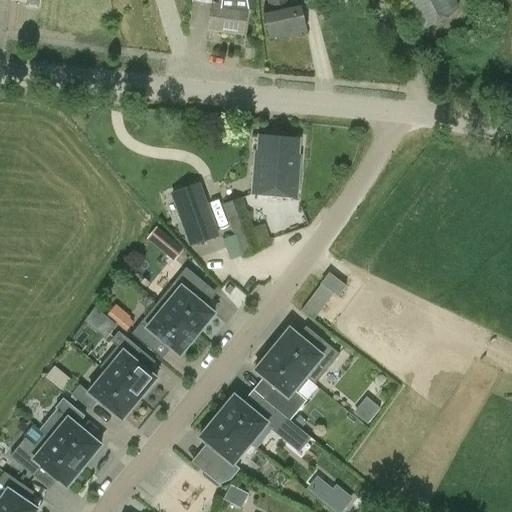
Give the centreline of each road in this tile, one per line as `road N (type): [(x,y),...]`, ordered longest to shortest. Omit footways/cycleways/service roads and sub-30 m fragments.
road 1 (residential): [(389,112),(383,147),(348,205),(103,511)]
road 2 (residential): [(389,112),(0,73)]
road 3 (residential): [(511,135),(389,112)]
